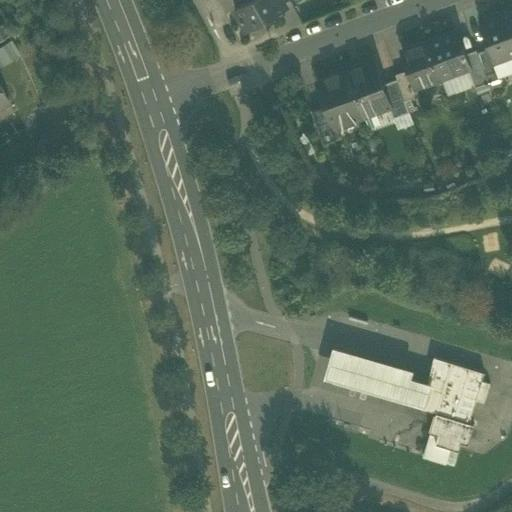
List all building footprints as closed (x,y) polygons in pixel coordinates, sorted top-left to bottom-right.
[(286,3),(284,0),(249,0),(235,8),(247,29),(252,26),(253,28),(284,11),(283,9),(281,6),(286,3)] [(495,61),(511,54),(511,24),(507,11),(480,21),(495,61)] [(455,31),(428,41),(442,78),(468,68),(463,54),(465,54),(461,44),(460,44),(455,31)] [(416,88),(442,78),(428,41),(402,50),(409,69),(416,88)] [(478,52),(489,82),(500,78),(489,48),(478,52)] [(489,82),(478,52),(476,50),(465,54),(463,54),(468,68),(475,85),(476,87),(489,82)] [(374,61),(348,71),(364,116),(389,106),(391,106),(383,84),(374,61)] [(468,68),(442,78),(449,94),(475,85),(468,68)] [(396,74),(398,79),(406,100),(419,95),(416,88),(409,69),(396,74)] [(336,126),(364,116),(348,71),(318,82),(326,105),(334,127),(336,126)] [(503,85),(500,78),(489,82),(491,88),(491,89),(503,85)] [(410,112),(406,100),(398,79),(383,84),(391,106),(389,106),(394,117),(410,112)] [(489,82),(476,87),(478,93),(491,88),(489,82)] [(0,105),(8,101),(0,87),(0,105)] [(312,111),(323,143),(340,137),(336,126),(334,127),(326,105),(312,111)] [(325,377),(427,407),(434,384),(412,378),(414,370),(334,347),(325,377)] [(423,409),(437,413),(469,423),(485,373),(434,357),(423,409)] [(431,432),(439,435),(462,442),(469,444),(475,424),(469,423),(437,413),(431,432)] [(459,450),(462,442),(439,435),(436,443),(459,450)]
